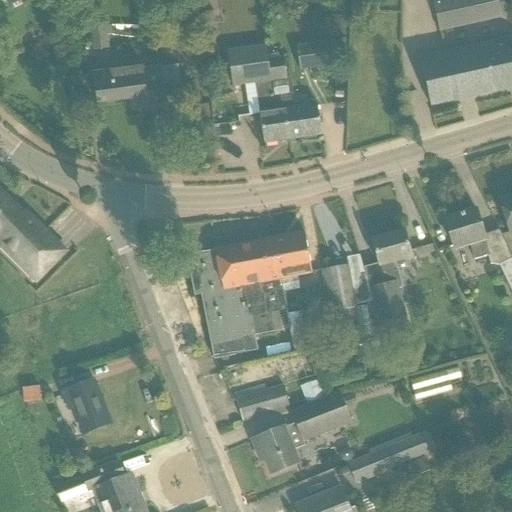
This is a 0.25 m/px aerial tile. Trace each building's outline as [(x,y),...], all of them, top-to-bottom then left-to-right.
[(496,0),(441,0),(433,2),(439,31),(501,18),(496,0)] [(214,13),(205,14),(206,25),(215,24),(214,13)] [(346,15),(330,17),(331,36),(347,35),(346,15)] [(90,29),(92,51),(108,49),(106,36),(111,35),(110,27),(90,29)] [(511,37),(419,58),(426,87),(430,107),(511,88),(511,37)] [(335,40),(296,46),(300,71),(339,65),(335,40)] [(266,47),(227,52),(232,87),(255,83),(271,81),(268,61),(266,47)] [(270,60),(268,61),(271,81),(272,81),(274,98),(289,96),(287,79),(284,58),(270,60)] [(142,68),(113,72),(93,75),(97,104),(139,99),(140,109),(166,106),(160,66),(142,69),(142,68)] [(271,81),(255,83),(261,124),(264,144),(290,140),(286,111),(274,113),(272,99),(274,98),(272,81),(271,81)] [(220,82),(212,87),(216,94),(224,89),(220,82)] [(274,98),(272,99),(274,113),(286,111),(290,140),(321,135),(318,116),(317,106),(293,109),(291,96),(289,96),(274,98)] [(208,104),(182,108),(184,120),(210,115),(208,104)] [(65,252),(25,212),(23,214),(0,190),(0,245),(35,281),(65,252)] [(511,197),(500,201),(505,220),(510,236),(511,235),(511,197)] [(445,220),(451,239),(454,250),(469,246),(474,261),(489,256),(484,241),(485,241),(475,210),(445,220)] [(372,241),(378,264),(363,268),(378,325),(405,318),(398,289),(402,288),(395,262),(411,258),(404,232),(372,241)] [(304,233),(273,239),(281,279),(312,273),(304,233)] [(201,295),(213,360),(257,351),(254,336),(291,329),(288,316),(287,310),(281,279),(273,239),(215,251),(215,252),(188,258),(187,256),(186,256),(194,296),(201,295)] [(511,293),(511,258),(511,259),(498,265),(511,293)] [(347,265),(321,271),(330,313),(333,312),(337,332),(358,328),(354,308),(355,308),(347,265)] [(301,313),(288,316),(291,329),(293,338),(306,336),(301,313)] [(306,336),(293,338),(295,352),(311,349),(309,335),(306,336)] [(416,397),(462,384),(457,367),(411,380),(416,397)] [(93,381),(74,388),(61,393),(68,410),(73,408),(83,434),(107,425),(98,402),(101,401),(93,381)] [(299,388),(306,405),(323,398),(316,381),(299,388)] [(283,386),(236,400),(242,422),(289,408),(283,386)] [(284,427),(270,433),(252,440),(260,462),(265,460),(271,475),(298,465),(293,451),(305,447),(303,442),(351,423),(339,393),(291,412),(295,424),(284,429),(284,427)] [(420,435),(348,464),(356,485),(391,471),(424,457),(428,455),(420,435)] [(61,504),(82,495),(88,500),(96,497),(101,511),(144,511),(130,475),(124,478),(118,462),(83,476),(83,478),(55,489),(61,504)] [(340,488),(314,498),(296,506),(298,511),(356,511),(354,507),(348,509),(340,488)]
